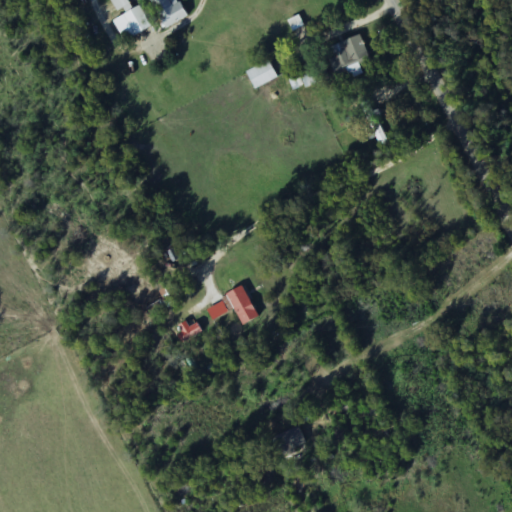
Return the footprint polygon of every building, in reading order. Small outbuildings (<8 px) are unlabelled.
[(153,27),(141,4),(133,9),(128,0),(112,0),(122,16),(114,21),(126,42),(153,27)] [(150,0),(167,29),(189,16),(178,0),(150,0)] [(370,58),(360,35),(337,45),(341,53),(331,58),(337,73),(370,58)] [(248,72),(256,89),(279,78),(270,60),(248,72)] [(300,73),(310,96),(331,86),(321,64),(300,73)] [(258,304),(237,280),(222,293),(235,308),(230,312),(238,321),(258,304)] [(380,446),(401,436),(394,420),(373,430),(380,446)] [(281,458),(309,444),(300,426),(272,439),(281,458)]
